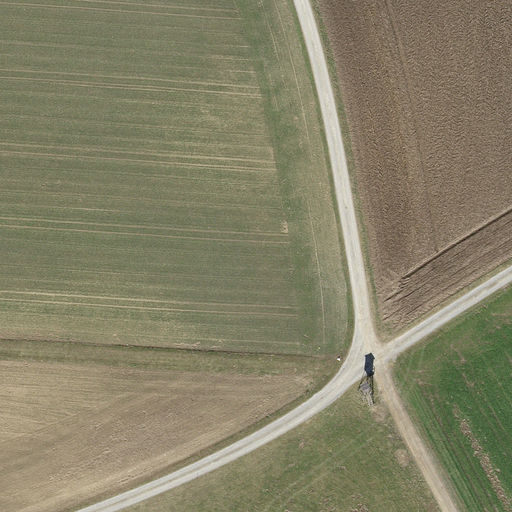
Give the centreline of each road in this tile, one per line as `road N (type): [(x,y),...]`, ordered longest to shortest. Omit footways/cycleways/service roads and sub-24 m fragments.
road 1 (track): [(300,0),(363,363),(443,511)]
road 2 (track): [(363,363),(171,486),(98,511)]
road 3 (track): [(363,363),(511,274)]
